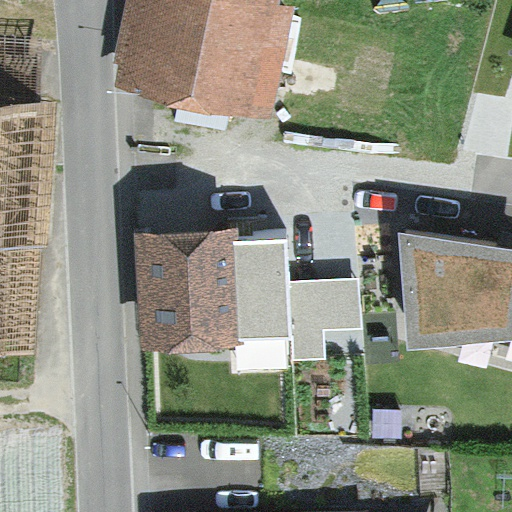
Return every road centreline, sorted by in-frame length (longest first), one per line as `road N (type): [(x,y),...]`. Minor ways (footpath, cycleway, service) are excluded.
road 1 (tertiary): [(87,0),(101,377)]
road 2 (tertiary): [(102,511),(101,377)]
